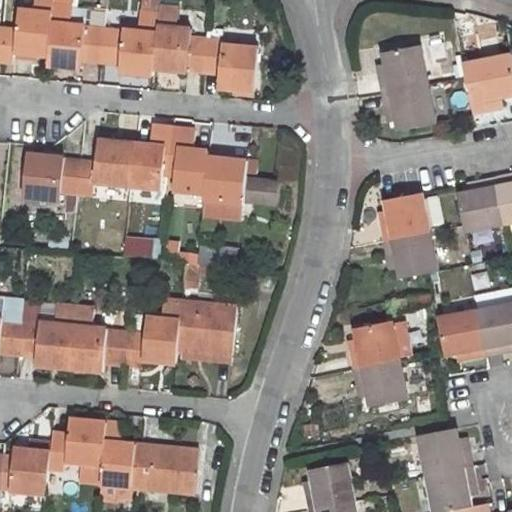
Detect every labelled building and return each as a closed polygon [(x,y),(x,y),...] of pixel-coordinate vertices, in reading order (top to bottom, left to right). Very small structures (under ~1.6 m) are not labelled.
[(0,30),(0,60),(16,62),(17,52),(50,55),(55,4),(55,0),(37,0),(36,13),(21,12),(19,33),(0,30)] [(88,27),(73,25),(75,6),(55,4),(50,55),(49,65),(83,69),(84,59),(103,61),(105,32),(87,29),(88,27)] [(207,41),(193,39),(194,29),(178,28),(180,9),(162,7),(161,14),(155,68),(187,71),(188,68),(204,70),(207,41)] [(121,63),(120,73),(154,75),(155,68),(161,14),(143,12),(141,32),(124,31),(124,34),(105,32),(103,61),(121,63)] [(221,73),(219,88),(234,90),(256,92),(261,49),(224,45),(225,42),(207,41),(204,70),(221,73)] [(422,46),(385,53),(388,64),(389,72),(382,73),(386,93),(430,83),(422,46)] [(490,110),(488,101),(502,98),(511,96),(511,54),(465,64),(475,114),(490,110)] [(388,64),(380,66),(382,73),(389,72),(388,64)] [(430,83),(386,93),(390,113),(397,110),(398,120),(400,131),(438,124),(430,83)] [(502,98),(488,101),(490,110),(504,108),(502,98)] [(397,110),(390,113),(391,121),(398,120),(397,110)] [(136,145),(132,187),(164,190),(165,178),(170,128),(154,127),(152,147),(136,145)] [(170,128),(165,178),(170,179),(175,129),(170,128)] [(175,129),(170,179),(177,179),(182,129),(175,129)] [(211,152),(195,150),(198,131),(182,129),(177,179),(175,191),(206,194),(210,157),(211,152)] [(95,195),(96,182),(132,187),(136,145),(100,141),(98,164),(81,163),(78,193),(95,195)] [(81,163),(66,161),(66,159),(30,155),(26,196),(62,201),(63,191),(78,193),(81,163)] [(210,157),(206,194),(205,200),(245,204),(245,201),(247,179),(249,161),(210,157)] [(511,173),(497,176),(507,224),(511,222),(511,173)] [(497,176),(478,180),(480,189),(471,190),(460,192),(467,231),(507,224),(497,176)] [(247,179),(245,201),(276,204),(279,182),(276,181),(247,179)] [(478,180),(470,182),(471,190),(480,189),(478,180)] [(423,192),(384,200),(390,221),(382,222),(386,240),(431,231),(423,192)] [(387,213),(381,214),(382,222),(390,221),(387,213)] [(431,231),(386,240),(390,261),(397,260),(402,280),(440,272),(431,231)] [(121,255),(159,260),(162,239),(124,234),(121,255)] [(240,250),(215,248),(213,267),(223,268),(238,269),(240,250)] [(397,260),(390,261),(392,269),(399,267),(397,260)] [(201,266),(188,265),(185,289),(198,290),(200,275),(201,266)] [(213,267),(201,266),(200,275),(222,278),(223,268),(213,267)] [(400,315),(399,311),(414,309),(412,296),(390,301),(393,317),(400,315)] [(177,362),(179,350),(184,303),(165,301),(163,319),(149,318),(147,337),(130,335),(127,366),(144,368),(145,359),(177,362)] [(184,303),(179,350),(184,351),(234,357),(239,309),(184,303)] [(509,353),(507,345),(511,343),(511,303),(479,310),(488,357),(509,353)] [(21,324),(18,355),(37,357),(36,367),(70,370),(76,308),(57,307),(55,326),(40,324),(40,327),(21,324)] [(76,308),(70,370),(102,374),(103,363),(127,366),(130,335),(108,334),(108,330),(93,329),(95,311),(76,308)] [(479,310),(440,318),(447,356),(459,353),(467,351),(469,361),(488,357),(479,310)] [(3,320),(0,319),(0,353),(18,355),(21,324),(3,323),(3,320)] [(395,322),(355,329),(358,340),(359,348),(352,350),(356,368),(402,359),(402,356),(395,324),(395,322)] [(408,322),(395,324),(402,356),(414,354),(408,322)] [(358,340),(351,342),(352,350),(359,348),(358,340)] [(234,357),(184,351),(183,357),(233,363),(234,357)] [(467,351),(459,353),(462,363),(469,361),(467,351)] [(402,359),(356,368),(360,389),(368,387),(369,394),(372,407),(410,399),(402,359)] [(368,387),(360,389),(361,396),(369,394),(368,387)] [(53,453),(52,467),(68,469),(68,462),(105,465),(109,423),(72,420),(71,438),(55,437),(53,453)] [(136,445),(123,444),(124,424),(109,423),(105,465),(103,484),(119,486),(132,487),(136,445)] [(459,427),(420,435),(427,473),(474,464),(471,446),(462,448),(460,440),(459,427)] [(469,439),(460,440),(462,448),(471,446),(469,439)] [(136,445),(132,487),(140,488),(144,446),(136,445)] [(144,446),(140,488),(196,493),(201,451),(144,446)] [(5,456),(3,487),(13,488),(12,492),(49,494),(52,467),(53,453),(16,450),(15,457),(5,456)] [(350,463),(312,470),(314,481),(316,489),(308,491),(312,509),(357,500),(350,463)] [(472,495),(470,487),(478,486),(474,464),(427,473),(434,511),(441,511),(451,510),(474,506),(472,495)] [(314,481),(306,483),(308,491),(316,489),(314,481)] [(103,484),(101,500),(117,501),(119,486),(103,484)] [(478,486),(470,487),(472,495),(480,493),(478,486)] [(359,511),(357,500),(312,509),(312,511),(359,511)] [(474,506),(451,510),(450,511),(490,511),(489,502),(474,506)]
